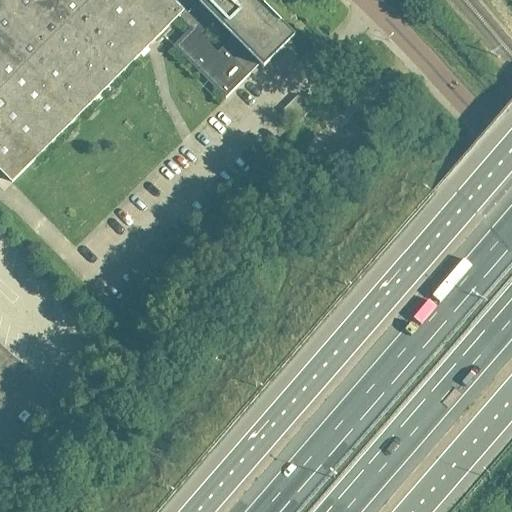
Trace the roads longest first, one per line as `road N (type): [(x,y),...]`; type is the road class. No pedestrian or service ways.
road 1 (motorway): [(511,149),(197,511)]
road 2 (motorway): [(511,223),(261,511)]
road 3 (motorway): [(343,511),(511,317)]
road 4 (unclassified): [(511,159),(363,0)]
road 5 (motorway): [(413,511),(511,398)]
